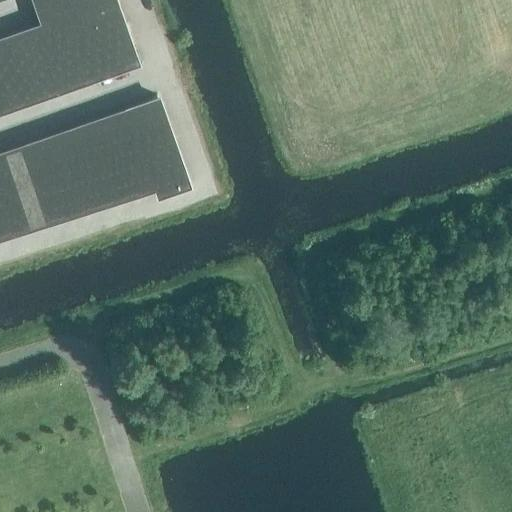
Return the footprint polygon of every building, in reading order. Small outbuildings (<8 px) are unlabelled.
[(48,0),(37,4),(45,24),(53,48),(79,38),(71,15),(65,0),(48,0)] [(65,0),(71,15),(113,0),(65,0)] [(118,0),(113,0),(71,15),(79,38),(81,46),(129,29),(118,0)] [(45,24),(34,28),(42,51),(53,48),(45,24)] [(34,28),(24,31),(32,55),(34,54),(42,51),(34,28)] [(81,46),(92,76),(139,59),(129,29),(81,46)] [(24,31),(14,35),(22,58),(32,55),(24,31)] [(22,58),(14,35),(3,39),(11,62),(20,59),(22,58)] [(92,76),(81,46),(79,38),(53,48),(66,85),(92,76)] [(3,39),(0,39),(0,62),(1,66),(5,64),(11,62),(3,39)] [(53,48),(42,51),(34,54),(47,92),(66,85),(53,48)] [(34,54),(32,55),(22,58),(20,59),(33,97),(47,92),(34,54)] [(33,97),(20,59),(11,62),(5,64),(19,102),(33,97)] [(0,66),(0,95),(4,107),(19,102),(5,64),(1,66),(0,66)] [(126,105),(127,109),(132,124),(164,113),(157,94),(126,105)] [(139,143),(132,124),(127,109),(109,115),(121,150),(139,144),(139,143)] [(164,113),(132,124),(139,143),(170,132),(164,113)] [(91,122),(104,156),(121,150),(109,115),(91,122)] [(74,128),(86,162),(104,156),(91,122),(74,128)] [(68,169),(86,162),(74,128),(56,134),(68,169)] [(170,132),(139,143),(139,144),(146,161),(177,150),(170,132)] [(56,134),(38,140),(50,175),(68,169),(56,134)] [(50,175),(38,140),(20,147),(32,181),(50,175)] [(139,144),(121,150),(136,190),(154,184),(152,180),(146,161),(139,144)] [(2,153),(14,188),(32,181),(20,147),(2,153)] [(121,150),(104,156),(118,196),(136,190),(121,150)] [(146,161),(152,180),(184,169),(177,150),(146,161)] [(2,153),(0,153),(0,192),(14,188),(2,153)] [(118,196),(104,156),(86,162),(100,202),(118,196)] [(86,162),(68,169),(82,208),(100,202),(86,162)] [(64,214),(82,208),(68,169),(50,175),(64,214)] [(158,197),(190,186),(184,169),(152,180),(154,184),(158,197)] [(50,175),(32,181),(46,220),(64,214),(50,175)] [(32,181),(14,188),(28,226),(46,220),(32,181)] [(14,188),(0,192),(0,203),(10,231),(28,226),(14,188)] [(0,234),(10,231),(0,203),(0,234)]
